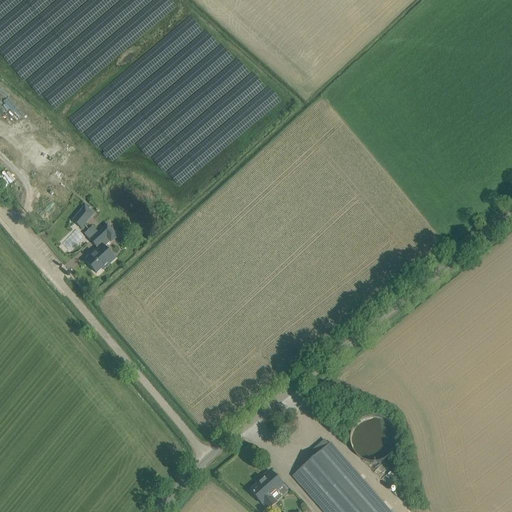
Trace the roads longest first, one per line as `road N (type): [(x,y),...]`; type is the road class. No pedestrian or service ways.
road 1 (unclassified): [(206,457),(511,213)]
road 2 (unclassified): [(206,457),(0,211)]
